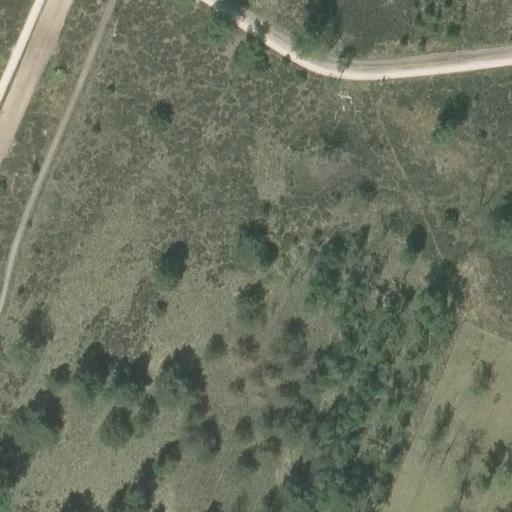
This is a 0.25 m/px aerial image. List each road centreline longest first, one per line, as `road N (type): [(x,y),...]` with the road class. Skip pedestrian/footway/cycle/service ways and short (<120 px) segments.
road 1 (track): [(222,0),(335,67),(511,52)]
road 2 (track): [(60,0),(0,139)]
